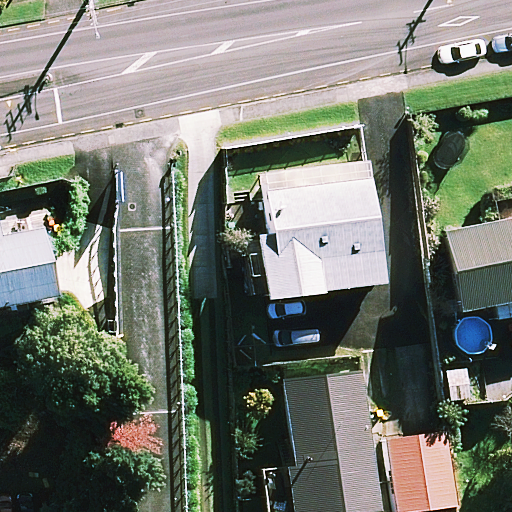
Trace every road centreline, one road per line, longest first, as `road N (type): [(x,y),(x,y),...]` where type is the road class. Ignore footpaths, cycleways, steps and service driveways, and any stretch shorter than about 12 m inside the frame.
road 1 (tertiary): [(471,2),(0,124)]
road 2 (tertiary): [(0,60),(213,26),(471,2)]
